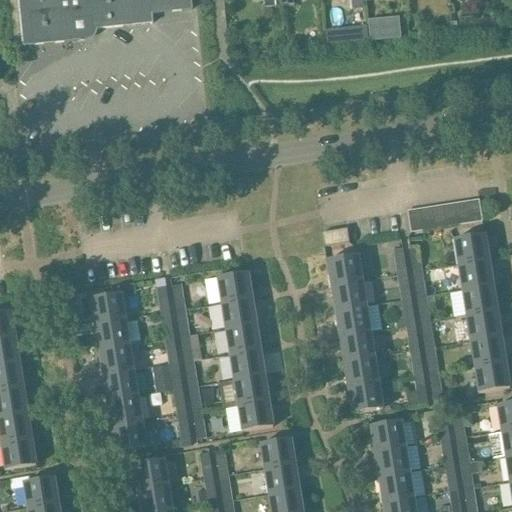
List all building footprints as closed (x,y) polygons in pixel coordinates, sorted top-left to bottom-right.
[(190,0),(18,0),(24,47),(74,42),(74,38),(88,36),(89,36),(90,35),(91,35),(91,34),(92,33),(92,32),(92,31),(92,30),(152,24),(151,14),(191,10),(190,0)] [(350,0),(351,1),(352,10),(364,8),(363,0),(350,0)] [(483,21),(493,20),(492,12),(482,13),(483,21)] [(367,23),(367,28),(367,31),(369,42),(369,43),(399,40),(397,20),(367,23)] [(466,203),(469,225),(482,223),(478,201),(466,203)] [(454,205),(458,227),(469,225),(466,203),(454,205)] [(446,229),(458,227),(454,205),(443,207),(446,229)] [(435,231),(446,229),(443,207),(431,209),(435,231)] [(423,233),(435,231),(431,209),(420,211),(423,233)] [(410,235),(423,233),(420,211),(407,213),(410,235)] [(350,246),(347,231),(323,236),(325,250),(350,246)] [(453,243),(457,269),(488,264),(484,238),(453,243)] [(412,276),(422,275),(418,247),(407,249),(412,276)] [(396,279),(406,277),(401,249),(392,251),(396,279)] [(331,290),(362,285),(358,259),(327,264),(331,290)] [(461,294),(492,289),(488,264),(457,269),(461,294)] [(412,276),(416,302),(426,300),(422,275),(412,276)] [(217,281),(221,307),(252,302),(248,276),(217,281)] [(396,279),(400,304),(410,303),(406,277),(396,279)] [(335,315),(366,310),(362,285),(331,290),(335,315)] [(171,287),(175,315),(185,313),(180,286),(171,287)] [(155,289),(160,317),(169,316),(165,288),(155,289)] [(496,315),(492,289),(461,294),(465,320),(496,315)] [(94,328),(125,323),(121,297),(90,302),(94,328)] [(426,300),(416,302),(420,327),(430,325),(426,300)] [(252,302),(221,307),(226,333),(256,328),(252,302)] [(403,319),(395,320),(397,331),(404,330),(414,328),(410,303),(400,304),(403,319)] [(340,340),(370,335),(366,310),(335,315),(340,340)] [(185,313),(175,315),(179,340),(189,339),(188,337),(185,313)] [(0,316),(0,343),(13,341),(9,315),(0,316)] [(500,340),(496,315),(465,320),(469,345),(500,340)] [(164,343),(173,341),(169,316),(160,317),(164,343)] [(98,353),(129,348),(125,323),(94,328),(98,353)] [(430,325),(420,327),(424,352),(434,351),(430,325)] [(256,328),(226,333),(230,358),(260,353),(256,328)] [(414,328),(404,330),(408,355),(418,354),(414,328)] [(344,366),(374,361),(370,335),(340,340),(344,366)] [(179,340),(183,366),(193,364),(193,363),(200,361),(196,336),(188,337),(189,339),(179,340)] [(504,365),(500,340),(469,345),(473,370),(504,365)] [(13,341),(0,343),(0,369),(18,367),(13,341)] [(173,341),(164,343),(164,348),(166,358),(168,368),(178,367),(173,341)] [(102,379),(133,374),(129,348),(98,353),(102,379)] [(434,351),(424,352),(428,378),(438,376),(434,351)] [(234,384),(265,379),(260,353),(230,358),(234,384)] [(418,354),(408,355),(412,381),(422,379),(418,354)] [(348,391),(378,386),(374,361),(344,366),(348,391)] [(188,391),(197,390),(193,364),(183,366),(188,391)] [(509,391),(504,365),(473,370),(478,396),(509,391)] [(0,369),(0,395),(22,392),(18,367),(0,369)] [(172,393),(182,392),(178,367),(168,368),(172,393)] [(102,379),(107,404),(138,399),(133,374),(102,379)] [(438,376),(428,378),(432,402),(442,401),(438,376)] [(269,404),(265,379),(234,384),(238,409),(269,404)] [(422,379),(412,381),(416,405),(426,403),(422,379)] [(383,412),(378,386),(348,391),(352,417),(383,412)] [(192,417),(201,415),(197,390),(188,391),(192,417)] [(0,395),(0,421),(26,417),(22,392),(0,395)] [(176,419),(186,417),(182,392),(172,393),(176,419)] [(107,404),(111,429),(142,424),(138,399),(107,404)] [(273,430),(269,404),(238,409),(242,435),(273,430)] [(500,435),(511,432),(511,406),(496,409),(500,435)] [(450,414),(455,442),(465,440),(460,413),(450,414)] [(205,440),(201,415),(192,417),(196,441),(205,440)] [(440,444),(449,443),(445,415),(435,417),(440,444)] [(0,421),(0,447),(30,442),(26,417),(0,421)] [(189,441),(186,417),(176,419),(177,428),(180,444),(189,441)] [(146,450),(142,424),(111,429),(115,455),(146,450)] [(400,424),(370,429),(374,455),(404,450),(417,447),(413,424),(400,426),(400,424)] [(511,432),(500,435),(504,460),(511,458),(511,432)] [(465,440),(455,442),(459,467),(469,466),(465,440)] [(34,468),(30,442),(0,447),(0,448),(4,473),(34,468)] [(260,447),(264,473),(295,468),(291,442),(260,447)] [(453,468),(449,443),(440,444),(444,470),(453,468)] [(408,476),(404,450),(374,455),(378,481),(408,476)] [(214,453),(218,481),(228,479),(223,452),(214,453)] [(203,483),(212,482),(208,454),(198,455),(203,483)] [(133,468),(137,494),(168,489),(164,463),(133,468)] [(459,467),(463,493),(473,491),(469,466),(459,467)] [(268,499),(299,494),(295,468),(264,473),(268,499)] [(444,470),(448,495),(457,494),(453,468),(444,470)] [(382,506),(412,501),(408,476),(378,481),(382,506)] [(228,479),(218,481),(222,506),(232,504),(228,479)] [(22,486),(26,511),(57,507),(53,481),(22,486)] [(207,509),(216,507),(212,482),(203,483),(207,509)] [(140,511),(171,511),(168,489),(137,494),(140,511)] [(476,511),(473,491),(463,493),(465,511),(476,511)] [(270,511),(302,511),(299,494),(268,499),(270,511)] [(448,495),(450,511),(460,511),(457,494),(448,495)] [(382,511),(414,511),(412,501),(382,506),(382,511)]
